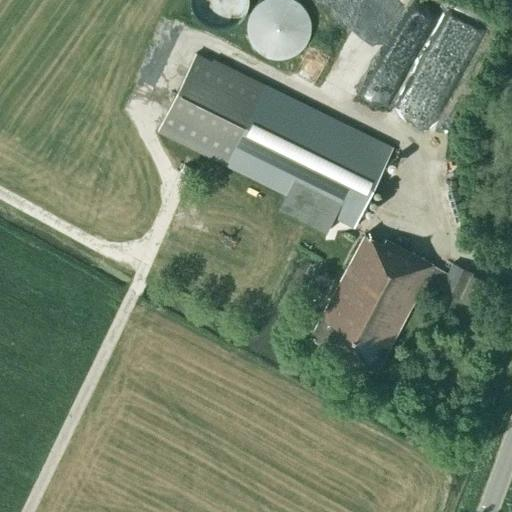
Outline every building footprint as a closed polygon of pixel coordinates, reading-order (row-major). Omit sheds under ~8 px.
[(252,10),(249,14),(248,17),(247,20),(246,23),(246,27),(246,30),(247,33),(247,36),(248,40),(250,43),(251,46),(253,47),(254,49),(256,51),(257,52),(259,54),(261,55),(265,57),(268,58),(271,59),(275,60),(277,60),(281,60),(286,59),(288,58),(291,57),(295,55),(299,52),(301,50),(303,48),(305,45),(306,43),(307,41),(308,38),(309,35),(310,31),(310,28),(310,26),(310,23),(309,20),(308,17),(307,15),(306,12),(305,10),(303,7),(301,6),(299,3),(297,2),(293,0),(262,0),(259,2),(258,3),(255,5),(254,7),(252,10)] [(408,81),(434,95),(475,23),(449,9),(408,81)] [(158,128),(223,160),(355,225),(391,150),(194,54),(158,128)] [(421,287),(436,295),(439,289),(443,283),(448,273),(385,240),(382,244),(364,235),(309,337),(375,372),(421,287)] [(473,274),(453,264),(448,273),(443,283),(439,289),(453,297),(461,301),(472,276),(473,274)] [(487,282),(472,276),(461,301),(460,303),(475,309),(487,282)]
